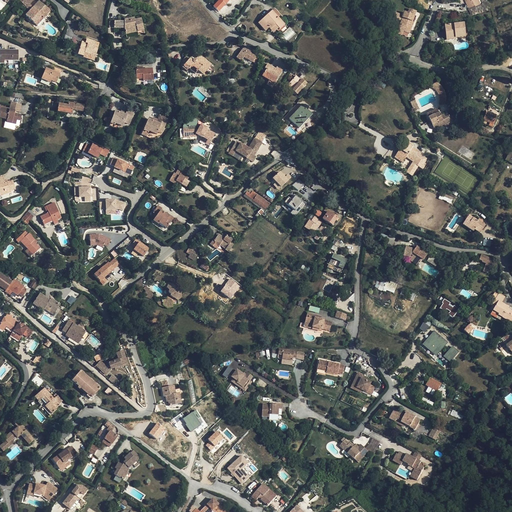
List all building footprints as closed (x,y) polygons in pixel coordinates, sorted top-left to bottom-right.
[(228,0),(227,0),(218,0),(219,1),(214,7),(218,11),(228,0)] [(472,15),(491,9),(488,0),(481,0),(482,3),(469,8),(472,14),(472,15)] [(41,16),(43,18),(50,10),(39,1),(33,7),(30,11),(25,16),(34,23),(41,16)] [(274,9),(271,11),(277,17),(279,15),(274,9)] [(404,12),(402,17),(402,18),(401,21),(398,29),(397,33),(401,35),(403,31),(409,33),(416,17),(414,16),(416,11),(409,9),(407,13),(404,12)] [(284,25),(277,17),(271,11),(262,18),(258,22),(265,31),(269,28),(270,29),(275,25),(278,28),(279,29),(284,25)] [(36,25),(43,18),(41,16),(34,23),(36,25)] [(137,35),(144,33),(140,18),(134,20),(134,18),(129,19),(124,20),(124,22),(123,28),(125,34),(136,31),(137,35)] [(465,36),(464,24),(453,25),(453,24),(444,25),(446,40),(455,39),(455,37),(465,36)] [(281,34),(287,40),(295,33),(290,27),(281,34)] [(235,38),(229,42),(233,46),(238,42),(235,38)] [(86,39),(85,43),(87,43),(86,46),(80,44),(77,54),(83,56),(84,53),(95,56),(97,49),(94,48),(96,42),(86,39)] [(256,58),(256,57),(251,53),(253,50),(245,46),(243,49),(242,49),(236,57),(241,60),(244,56),(253,61),(253,63),(256,65),(259,60),(256,58)] [(0,63),(8,64),(8,60),(17,61),(17,51),(0,50),(0,63)] [(211,65),(199,54),(195,59),(194,59),(193,59),(191,57),(189,58),(184,65),(181,62),(178,65),(186,71),(188,68),(195,73),(197,70),(203,74),(211,65)] [(186,56),(181,62),(184,65),(189,58),(186,56)] [(277,66),(275,69),(274,70),(271,69),(272,67),(267,64),(264,68),(266,69),(262,76),(269,80),(267,82),(266,84),(271,88),(282,69),(277,66)] [(59,75),(52,72),(45,69),(40,79),(50,83),(51,81),(56,83),(59,75)] [(135,70),(135,79),(142,79),(142,81),(152,80),(152,69),(135,70)] [(237,79),(235,74),(224,79),(226,85),(237,79)] [(302,82),(301,81),(295,76),(290,82),(296,87),(295,89),(298,92),(305,85),(302,82)] [(433,84),(431,87),(432,87),(436,89),(438,92),(439,94),(439,97),(440,100),(439,104),(441,104),(443,104),(445,103),(446,102),(446,100),(446,98),(445,95),(444,92),(442,88),(440,85),(437,83),(435,84),(433,84)] [(58,103),(57,111),(72,114),(72,110),(83,111),(84,104),(68,102),(67,105),(58,103)] [(13,118),(17,119),(20,120),(21,115),(14,114),(14,111),(9,110),(9,109),(0,106),(0,117),(6,119),(6,122),(12,123),(13,118)] [(312,115),(302,106),(289,119),(299,128),(312,115)] [(457,113),(453,107),(448,109),(451,114),(452,116),(454,115),(457,113)] [(428,117),(439,112),(437,108),(426,113),(428,117)] [(124,115),(119,113),(114,111),(108,126),(121,131),(124,123),(129,125),(134,111),(127,109),(126,112),(124,115)] [(442,118),(440,116),(439,112),(428,117),(434,128),(439,126),(440,127),(452,121),(449,115),(445,117),(442,118)] [(492,126),(497,115),(487,112),(484,120),(488,122),(490,123),(490,125),(492,126)] [(156,124),(152,122),(147,120),(141,134),(154,140),(157,132),(160,133),(167,118),(160,115),(157,121),(156,124)] [(276,126),(276,127),(278,129),(284,123),(281,120),(276,126)] [(205,141),(209,144),(215,135),(212,133),(211,135),(203,129),(203,128),(201,126),(201,124),(198,122),(197,124),(186,126),(186,128),(180,129),(182,138),(189,137),(189,136),(197,134),(198,133),(202,137),(206,140),(205,141)] [(209,144),(205,141),(206,140),(202,137),(199,140),(208,146),(209,144)] [(263,141),(255,137),(250,148),(236,141),(233,149),(238,151),(255,160),(257,156),(255,155),(263,141)] [(414,145),(409,142),(403,151),(400,149),(395,157),(403,162),(406,157),(413,162),(407,172),(412,176),(418,167),(423,170),(426,164),(424,163),(425,161),(422,159),(423,157),(419,154),(420,152),(414,148),(412,147),(414,145)] [(86,143),(82,153),(98,159),(100,154),(107,157),(109,150),(92,143),(91,145),(86,143)] [(470,160),(466,151),(462,153),(466,162),(470,160)] [(131,173),(134,165),(113,157),(110,166),(131,173)] [(189,176),(181,171),(178,169),(175,174),(173,173),(169,181),(174,184),(176,181),(186,187),(188,183),(186,182),(187,180),(189,176)] [(280,170),(273,177),(281,187),(292,177),(288,174),(286,176),(280,170)] [(4,183),(4,181),(2,177),(0,177),(0,195),(10,192),(10,191),(14,190),(12,181),(7,182),(4,183)] [(293,185),(298,190),(304,184),(299,179),(293,185)] [(96,200),(95,186),(74,187),(75,202),(96,200)] [(253,200),(257,194),(252,191),(250,194),(247,191),(245,194),(253,200)] [(451,203),(453,197),(441,193),(439,198),(451,203)] [(265,209),(253,200),(245,194),(243,196),(260,209),(263,211),(265,209)] [(257,194),(253,200),(265,209),(269,203),(257,194)] [(289,197),(284,202),(293,209),(290,212),(295,216),(306,203),(296,195),(292,199),(289,197)] [(106,200),(106,214),(116,214),(116,210),(125,210),(125,199),(106,200)] [(46,213),(47,214),(47,216),(46,216),(45,215),(40,217),(43,225),(52,221),(53,225),(57,223),(56,220),(61,218),(54,203),(44,207),(46,211),(47,210),(48,213),(46,213)] [(166,215),(165,214),(160,211),(162,209),(157,206),(152,213),(156,216),(154,218),(160,222),(159,223),(166,228),(172,220),(169,218),(166,217),(166,215)] [(327,221),(328,223),(332,225),(337,218),(336,217),(337,216),(332,213),(331,214),(328,211),(323,219),(327,221)] [(28,218),(25,215),(21,220),(26,225),(30,220),(28,218)] [(314,216),(311,221),(310,220),(305,227),(309,230),(314,223),(316,224),(315,225),(318,226),(321,222),(318,220),(319,220),(314,216)] [(352,227),(354,221),(346,216),(341,224),(344,226),(347,222),(349,223),(348,225),(352,227)] [(481,222),(481,223),(473,218),(467,227),(473,231),(474,229),(480,233),(485,225),(481,222)] [(328,229),(322,225),(316,233),(322,237),(328,229)] [(20,241),(27,249),(32,254),(33,255),(39,248),(35,244),(33,241),(34,239),(29,233),(27,235),(24,232),(16,240),(18,243),(20,241)] [(213,239),(210,244),(212,246),(216,242),(225,249),(225,250),(228,252),(233,245),(232,245),(230,243),(232,239),(229,237),(226,235),(225,236),(224,237),(222,236),(219,233),(214,239),(213,239)] [(96,249),(102,249),(102,246),(110,246),(109,235),(90,235),(90,245),(96,245),(96,249)] [(134,238),(127,250),(143,259),(149,247),(134,238)] [(423,251),(421,249),(416,246),(413,250),(411,248),(405,246),(403,256),(406,257),(406,258),(406,259),(412,262),(416,258),(417,256),(420,258),(423,260),(427,254),(423,251)] [(198,253),(191,250),(188,248),(186,252),(189,254),(188,257),(194,260),(198,253)] [(347,259),(333,254),(331,259),(335,260),(333,265),(330,263),(328,268),(330,269),(340,272),(342,273),(344,269),(341,268),(343,263),(345,264),(347,259)] [(481,254),(479,260),(482,261),(482,262),(485,263),(483,270),(488,273),(494,260),(481,254)] [(105,277),(120,264),(114,257),(94,274),(103,285),(108,281),(105,277)] [(469,269),(472,266),(472,265),(465,261),(463,265),(469,269)] [(162,300),(160,299),(159,298),(156,301),(159,305),(162,305),(163,306),(167,308),(172,307),(173,305),(177,304),(177,300),(181,297),(180,290),(182,290),(184,288),(160,272),(153,278),(156,281),(159,280),(166,285),(167,285),(166,287),(168,290),(168,292),(170,294),(169,296),(168,298),(162,300)] [(0,286),(5,290),(7,288),(17,295),(18,294),(22,296),(26,289),(23,287),(23,286),(13,279),(11,281),(0,273),(0,286)] [(230,299),(241,286),(231,278),(220,290),(230,299)] [(141,279),(134,284),(139,289),(143,286),(141,279)] [(161,297),(160,299),(162,300),(168,298),(169,296),(170,294),(168,292),(168,290),(166,287),(167,285),(166,285),(164,287),(166,290),(166,294),(168,295),(166,297),(165,298),(161,297)] [(149,291),(146,286),(143,288),(145,290),(145,296),(150,298),(154,295),(149,291)] [(505,296),(499,292),(492,303),(495,305),(498,301),(501,303),(505,296)] [(49,300),(46,298),(39,293),(32,303),(42,310),(43,308),(45,306),(54,312),(59,305),(50,298),(49,300)] [(67,301),(72,305),(76,299),(71,295),(67,301)] [(452,317),(458,309),(445,299),(439,307),(452,317)] [(509,307),(501,303),(498,301),(495,305),(493,310),(499,313),(498,314),(511,322),(511,320),(511,311),(508,309),(509,307)] [(52,315),(54,312),(45,306),(43,308),(52,315)] [(345,315),(335,313),(333,318),(343,321),(345,315)] [(309,314),(306,322),(311,324),(309,328),(319,331),(320,329),(328,332),(330,323),(322,321),(322,320),(319,319),(313,317),(314,316),(309,314)] [(28,330),(26,333),(25,335),(29,337),(33,330),(16,320),(15,321),(14,323),(12,322),(9,320),(6,326),(13,330),(16,332),(15,334),(20,337),(24,331),(25,329),(28,330)] [(62,330),(66,333),(79,341),(85,332),(67,321),(62,330)] [(419,328),(424,332),(429,326),(424,322),(419,328)] [(19,340),(20,337),(15,334),(16,332),(13,330),(10,334),(19,340)] [(426,342),(434,333),(432,332),(425,341),(426,342)] [(78,343),(79,341),(66,333),(65,335),(78,343)] [(445,342),(434,333),(426,342),(437,351),(445,342)] [(446,343),(445,342),(437,351),(439,352),(446,343)] [(452,348),(451,347),(443,356),(445,357),(452,348)] [(457,352),(452,348),(445,357),(449,360),(452,356),(453,357),(457,352)] [(277,359),(281,360),(292,361),(292,358),(292,356),(296,356),(297,352),(293,352),(278,350),(278,351),(271,350),(271,354),(277,355),(277,359)] [(110,369),(127,364),(123,351),(117,353),(119,360),(107,364),(101,371),(105,374),(110,369)] [(327,363),(328,362),(319,359),(316,369),(325,371),(325,372),(336,375),(336,374),(342,375),(344,366),(330,362),(330,364),(327,363)] [(226,378),(232,368),(228,366),(222,375),(226,378)] [(237,379),(240,382),(240,383),(245,387),(250,381),(251,382),(252,381),(253,376),(249,373),(247,374),(247,375),(245,374),(239,370),(236,374),(237,379)] [(80,371),(72,380),(78,386),(80,387),(91,397),(99,387),(80,371)] [(362,376),(357,374),(351,387),(360,391),(361,389),(371,393),(373,389),(368,386),(369,384),(360,379),(362,376)] [(437,391),(441,384),(430,377),(425,385),(437,391)] [(237,379),(234,381),(233,382),(247,392),(249,389),(251,382),(250,381),(245,387),(240,383),(240,382),(237,379)] [(169,401),(168,401),(169,406),(178,404),(177,400),(180,399),(182,399),(180,389),(175,390),(174,386),(168,387),(166,381),(161,382),(163,397),(165,396),(168,396),(169,401)] [(59,405),(58,404),(53,398),(44,388),(43,388),(40,391),(34,396),(38,401),(42,398),(43,396),(48,402),(47,403),(45,405),(51,413),(56,409),(55,408),(59,405)] [(62,401),(57,395),(55,397),(53,398),(58,404),(62,401)] [(271,403),(262,403),(262,415),(271,416),(271,413),(275,413),(279,414),(279,407),(282,407),(282,402),(271,402),(271,403)] [(389,418),(395,421),(397,419),(401,421),(401,422),(405,424),(415,430),(420,421),(414,419),(415,417),(406,412),(405,415),(394,409),(389,418)] [(190,431),(204,423),(196,410),(182,419),(190,431)] [(404,427),(405,424),(401,422),(401,421),(397,419),(395,421),(395,422),(404,427)] [(115,427),(107,421),(104,425),(108,428),(107,430),(109,431),(104,440),(111,445),(116,437),(111,433),(115,427)] [(156,440),(166,428),(158,422),(149,433),(156,440)] [(8,443),(11,440),(15,436),(16,438),(20,434),(28,443),(33,439),(20,424),(17,427),(12,432),(11,432),(3,438),(5,440),(0,445),(0,447),(2,450),(9,445),(8,443)] [(440,431),(433,428),(429,437),(435,440),(440,431)] [(208,439),(209,441),(205,445),(211,451),(224,438),(217,430),(208,439)] [(44,434),(40,432),(36,437),(41,440),(44,434)] [(371,438),(367,450),(376,452),(379,440),(371,438)] [(93,442),(88,449),(95,452),(99,445),(93,442)] [(345,446),(342,449),(354,459),(355,458),(358,461),(368,451),(360,444),(358,447),(357,449),(354,446),(348,442),(345,446)] [(56,466),(66,459),(65,458),(70,455),(70,456),(75,452),(70,444),(64,448),(50,458),(56,466)] [(394,460),(403,465),(405,462),(411,464),(410,466),(417,469),(415,473),(422,476),(426,468),(421,465),(422,462),(408,454),(407,455),(401,452),(399,455),(398,454),(394,460)] [(122,465),(119,463),(118,463),(116,468),(115,468),(117,469),(116,471),(114,475),(122,479),(129,468),(132,464),(136,468),(140,464),(137,461),(140,458),(138,455),(135,458),(130,453),(124,459),(126,460),(124,462),(122,465)] [(250,464),(242,455),(226,469),(241,485),(253,474),(247,467),(250,464)] [(67,462),(66,459),(56,466),(58,469),(67,462)] [(408,469),(415,473),(417,469),(410,466),(411,464),(405,462),(403,465),(402,468),(408,471),(408,469)] [(30,492),(42,495),(49,500),(57,490),(47,482),(45,486),(36,484),(35,485),(29,484),(27,490),(29,490),(30,492)] [(263,484),(252,496),(256,501),(259,498),(260,497),(262,499),(261,500),(268,506),(276,496),(263,484)] [(82,485),(77,485),(64,503),(67,505),(74,496),(78,496),(80,497),(86,488),(82,485)] [(69,507),(78,496),(74,496),(67,505),(69,507)] [(124,506),(127,501),(121,496),(118,501),(124,506)] [(192,511),(210,511),(213,510),(214,511),(226,511),(213,499),(208,504),(205,506),(200,511),(196,508),(192,511)]
